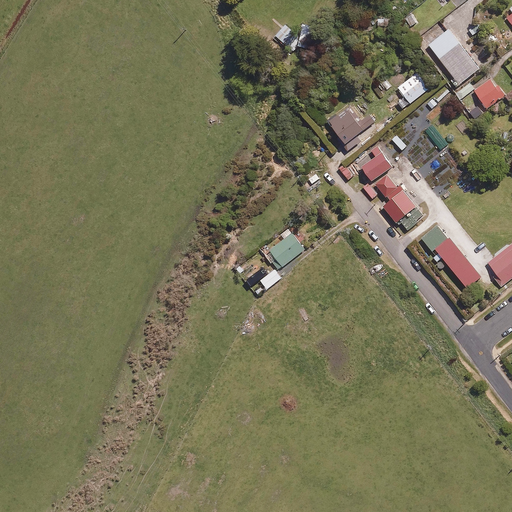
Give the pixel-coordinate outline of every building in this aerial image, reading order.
[(404,21),(407,25),(409,24),(412,28),(418,23),(412,14),(404,21)] [(287,24),(277,35),(294,51),(304,40),(287,24)] [(470,31),(474,36),(482,30),(478,25),(470,31)] [(449,32),(428,48),(459,88),(480,71),(449,32)] [(505,96),(493,79),(476,91),(489,108),(505,96)] [(474,90),(470,84),(459,92),(464,98),(474,90)] [(451,92),(448,89),(437,99),(440,102),(451,92)] [(374,137),(388,125),(383,118),(369,128),(352,109),(332,124),(348,145),(340,151),(347,160),(365,146),(363,143),(373,136),(374,137)] [(448,145),(432,125),(426,131),(442,150),(448,145)] [(393,167),(381,153),(359,171),(370,185),(393,167)] [(420,212),(406,195),(383,213),(397,230),(420,212)] [(481,275),(441,225),(424,238),(464,288),(481,275)] [(286,239),(266,255),(272,263),(274,262),(280,270),(307,249),(291,228),(283,234),(286,239)] [(511,284),(511,249),(488,268),(505,290),(511,284)] [(282,278),(276,270),(262,281),(268,289),(282,278)] [(283,277),(288,284),(295,279),(290,272),(283,277)]
